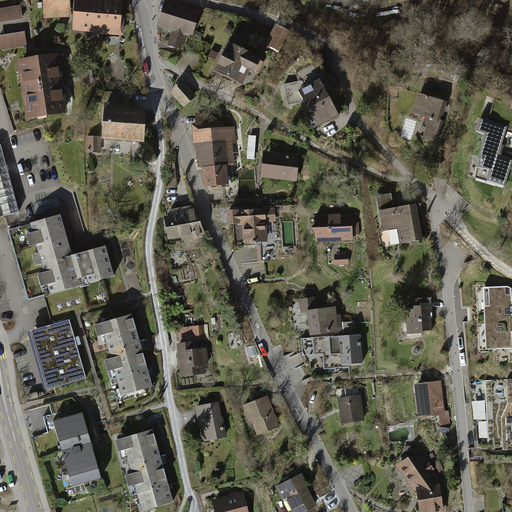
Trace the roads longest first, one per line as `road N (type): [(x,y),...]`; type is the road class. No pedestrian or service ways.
road 1 (residential): [(154,81),(210,224),(351,511)]
road 2 (residential): [(154,81),(162,160),(149,263),(193,511)]
road 3 (residential): [(469,511),(435,225),(442,206)]
road 4 (secondary): [(0,380),(36,511)]
